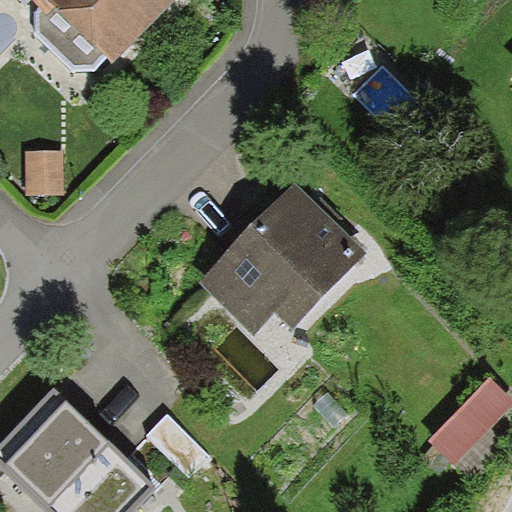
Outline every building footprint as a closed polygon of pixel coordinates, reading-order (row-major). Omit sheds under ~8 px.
[(165,0),(35,0),(109,64),(165,0)] [(58,159),(22,158),(21,182),(57,184),(58,159)] [(373,251),(300,184),(213,277),(258,319),(273,304),(300,330),(373,251)] [(511,405),(511,402),(488,381),(432,444),(457,466),(511,405)] [(133,511),(156,489),(66,398),(0,462),(0,480),(31,511),(133,511)]
